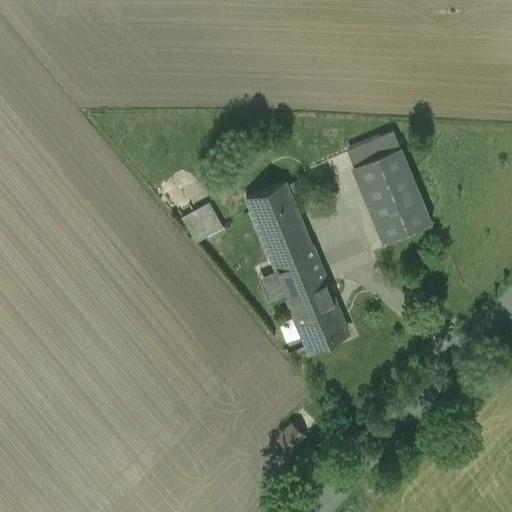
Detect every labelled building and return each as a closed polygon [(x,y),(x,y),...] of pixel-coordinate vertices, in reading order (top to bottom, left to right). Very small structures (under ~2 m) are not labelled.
[(340,151),(318,134),(306,151),(329,168),(340,151)] [(399,145),(352,164),(383,239),(430,220),(399,145)] [(284,180),(245,196),(251,210),(282,286),(321,270),(284,180)] [(211,205),(195,214),(206,234),(222,225),(211,205)] [(195,214),(183,221),(194,240),(206,234),(195,214)] [(395,242),(373,252),(378,263),(400,254),(395,242)] [(346,330),(321,270),(282,286),(307,346),(346,330)] [(269,292),(257,298),(262,310),(275,305),(269,292)] [(291,420),(276,437),(289,449),(304,433),(291,420)]
